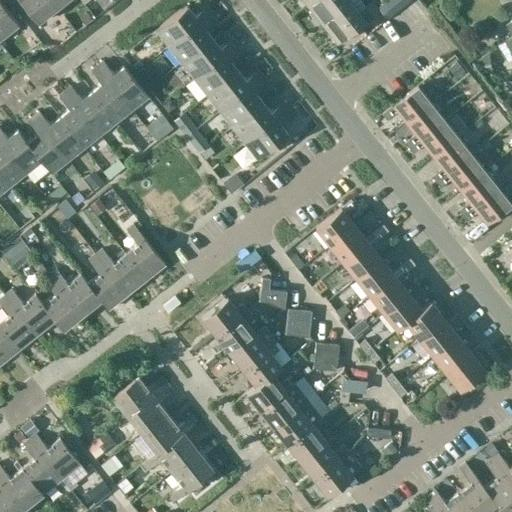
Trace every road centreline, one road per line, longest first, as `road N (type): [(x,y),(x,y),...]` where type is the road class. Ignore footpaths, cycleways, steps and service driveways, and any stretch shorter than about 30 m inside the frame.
road 1 (residential): [(511,327),(358,141)]
road 2 (residential): [(189,274),(358,141)]
road 3 (residential): [(361,502),(511,382)]
road 4 (residential): [(358,141),(253,0)]
